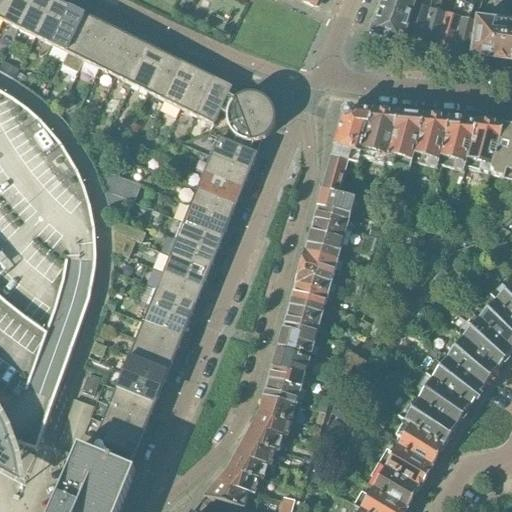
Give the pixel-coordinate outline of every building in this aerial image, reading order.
[(0,0),(0,21),(3,23),(14,0),(0,0)] [(14,0),(3,23),(11,27),(10,27),(11,28),(12,27),(19,31),(34,0),(14,0)] [(34,0),(19,31),(27,35),(27,36),(28,35),(35,39),(54,2),(49,0),(34,0)] [(382,0),(370,31),(368,35),(402,47),(414,6),(415,0),(382,0)] [(402,47),(417,52),(432,0),(422,0),(421,8),(414,6),(402,47)] [(432,0),(417,52),(433,56),(445,14),(438,12),(440,0),(432,0)] [(433,56),(448,60),(465,4),(457,1),(452,16),(445,14),(433,56)] [(54,2),(35,39),(43,43),(44,44),(44,43),(51,47),(70,10),(62,6),(63,5),(62,5),(61,6),(54,2)] [(470,65),(471,64),(472,57),(477,24),(470,22),(473,9),(465,4),(448,60),(470,65)] [(70,10),(51,47),(59,51),(60,52),(60,51),(68,55),(86,18),(78,14),(79,13),(78,13),(77,14),(70,10)] [(86,18),(68,55),(75,59),(76,60),(76,59),(84,63),(102,26),(94,22),(95,21),(94,21),(93,22),(86,18)] [(496,66),(497,66),(498,66),(499,62),(505,63),(504,68),(506,68),(507,62),(511,62),(511,25),(478,20),(477,24),(472,57),(497,60),(496,66)] [(102,26),(84,63),(91,67),(92,68),(92,67),(100,71),(118,34),(110,30),(111,29),(110,29),(110,30),(102,26)] [(118,34),(100,71),(107,75),(108,76),(108,75),(116,79),(134,42),(127,38),(127,37),(126,37),(126,38),(118,34)] [(134,42),(116,79),(124,83),(123,83),(124,84),(124,83),(132,87),(150,50),(143,46),(143,45),(142,45),(142,46),(134,42)] [(150,50),(132,87),(140,91),(139,91),(140,92),(141,91),(148,95),(166,58),(159,54),(159,53),(158,53),(158,54),(150,50)] [(166,58),(148,95),(156,99),(156,100),(157,99),(164,103),(183,66),(175,62),(175,61),(174,62),(166,58)] [(4,64),(0,72),(14,80),(18,71),(4,64)] [(183,66),(164,103),(172,107),(173,108),(173,107),(180,111),(199,74),(191,70),(192,69),(191,69),(190,70),(183,66)] [(19,74),(16,81),(23,86),(27,79),(19,74)] [(189,115),(197,119),(215,82),(207,78),(208,77),(207,77),(206,78),(199,74),(180,111),(188,115),(189,116),(189,115)] [(215,82),(197,119),(204,123),(205,124),(205,123),(214,128),(221,113),(220,113),(231,90),(223,86),(224,85),(223,85),(222,86),(215,82)] [(258,98),(254,97),(250,97),(248,97),(246,97),(231,90),(220,113),(221,113),(228,117),(228,118),(228,121),(228,123),(228,126),(229,129),(274,112),(272,109),(271,107),(269,104),(267,103),(266,101),(262,99),(260,98),(258,98)] [(0,477),(4,480),(19,488),(23,490),(24,491),(24,487),(23,480),(19,460),(14,445),(35,452),(37,453),(39,449),(40,446),(54,404),(80,329),(90,301),(95,271),(96,265),(96,258),(94,231),(90,208),(85,190),(78,174),(61,147),(41,123),(28,112),(13,101),(0,93),(0,477)] [(359,166),(361,159),(373,113),(362,112),(352,111),(350,111),(350,110),(344,114),(344,115),(343,119),(341,128),(340,128),(331,158),(349,163),(359,166)] [(256,157),(257,156),(262,142),(264,141),(266,140),(269,137),(271,135),(272,133),(273,131),(274,129),(275,125),(275,124),(275,121),(275,119),(275,117),(275,115),(274,112),(229,129),(230,131),(231,134),(233,136),(235,138),(236,139),(233,146),(232,148),(256,157)] [(361,159),(375,163),(385,166),(399,115),(373,113),(361,159)] [(395,167),(411,171),(413,164),(424,118),(399,115),(385,166),(395,168),(395,167)] [(438,171),(439,167),(451,120),(424,118),(413,164),(438,171)] [(477,123),(451,120),(439,167),(464,173),(466,169),(477,123)] [(504,127),(477,123),(466,169),(490,176),(504,127)] [(490,176),(505,180),(511,182),(511,127),(504,127),(490,176)] [(211,158),(249,174),(252,166),(254,166),(253,165),(256,157),(232,148),(233,146),(218,140),(215,150),(214,149),(214,150),(211,158)] [(103,154),(98,165),(109,171),(114,160),(103,154)] [(249,174),(211,158),(208,166),(207,167),(204,175),(242,190),(246,183),(247,183),(247,182),(246,182),(249,174)] [(340,195),(345,176),(349,163),(331,158),(332,158),(323,191),(340,195)] [(242,190),(204,175),(201,183),(200,184),(201,184),(198,192),(236,207),(239,199),(240,200),(240,199),(239,198),(242,190)] [(323,191),(322,195),(319,206),(352,216),(353,209),(357,210),(360,201),(340,195),(323,191)] [(191,208),(229,224),(232,216),(233,217),(234,216),(232,215),(236,207),(198,192),(194,200),(194,199),(194,200),(191,208)] [(123,201),(105,194),(110,215),(117,217),(123,201)] [(319,206),(317,211),(314,222),(351,233),(353,225),(350,224),(352,216),(319,206)] [(229,224),(191,208),(187,216),(187,217),(184,225),(222,241),(225,233),(226,233),(227,232),(226,232),(229,224)] [(311,233),(310,237),(343,247),(347,248),(349,241),(351,233),(314,222),(314,225),(313,225),(312,231),(311,233)] [(222,241),(184,225),(181,233),(180,233),(180,234),(177,242),(215,257),(218,249),(220,250),(220,249),(219,248),(222,241)] [(503,228),(493,238),(499,243),(508,234),(503,228)] [(310,237),(308,245),(306,252),(342,263),(344,256),(340,254),(343,247),(310,237)] [(215,257),(177,242),(174,250),(174,249),(173,250),(174,250),(170,258),(208,274),(212,266),(213,267),(213,266),(212,265),(215,257)] [(305,252),(301,264),(300,268),(334,278),(336,270),(340,271),(342,263),(306,252),(305,252)] [(208,274),(170,258),(167,266),(166,267),(167,267),(164,275),(202,291),(205,283),(206,283),(206,282),(205,282),(208,274)] [(300,268),(298,276),(296,283),(333,294),(335,286),(332,285),(334,278),(300,268)] [(386,279),(401,288),(404,278),(388,272),(386,279)] [(202,291),(164,275),(160,283),(160,284),(157,292),(195,307),(198,299),(199,300),(200,299),(199,298),(202,291)] [(428,280),(414,276),(408,294),(413,299),(428,280)] [(360,303),(365,283),(356,281),(351,300),(360,303)] [(331,302),(333,294),(296,283),(292,299),(325,308),(327,301),(331,302)] [(511,287),(508,291),(497,303),(511,318),(511,287)] [(195,307),(157,292),(154,300),(153,299),(153,300),(150,308),(188,324),(191,316),(192,317),(193,316),(192,315),(195,307)] [(400,296),(389,315),(396,319),(410,301),(400,296)] [(292,299),(290,306),(288,314),(324,325),(327,317),(323,315),(325,308),(292,299)] [(413,318),(423,306),(417,301),(408,312),(413,318)] [(486,315),(480,321),(511,351),(511,318),(497,303),(486,315)] [(188,324),(150,308),(147,316),(146,316),(146,317),(143,325),(181,341),(185,333),(186,333),(186,332),(185,332),(188,324)] [(288,314),(285,324),(283,329),(316,339),(318,332),(322,333),(324,325),(288,314)] [(384,326),(375,321),(373,326),(381,330),(384,326)] [(474,328),(464,340),(498,371),(511,354),(511,351),(480,321),(474,328)] [(181,341),(143,325),(140,333),(139,334),(140,334),(136,342),(175,357),(178,349),(179,350),(179,349),(178,348),(181,341)] [(374,345),(381,330),(373,326),(366,340),(374,345)] [(283,329),(281,337),(279,346),(315,356),(318,347),(314,346),(316,339),(283,329)] [(389,348),(396,336),(388,332),(382,343),(389,348)] [(454,353),(448,360),(484,389),(498,371),(464,340),(454,353)] [(175,357),(136,342),(133,350),(133,349),(132,350),(133,350),(130,358),(168,374),(171,366),(172,366),(171,365),(175,357)] [(389,348),(382,343),(377,352),(386,356),(390,348),(389,348)] [(277,351),(273,367),(305,377),(307,369),(312,370),(314,362),(277,351)] [(168,374),(130,358),(126,366),(126,367),(123,375),(161,391),(164,383),(165,383),(166,382),(165,382),(168,374)] [(443,367),(433,380),(471,408),(484,389),(448,360),(443,367)] [(273,367),(268,382),(305,393),(307,385),(303,384),(305,377),(273,367)] [(116,392),(154,407),(157,399),(159,400),(159,399),(158,398),(161,391),(123,375),(120,383),(119,383),(119,384),(116,392)] [(82,394),(93,398),(100,380),(88,376),(82,394)] [(425,394),(420,401),(458,427),(471,408),(433,380),(425,394)] [(268,382),(264,398),(297,407),(298,400),(303,401),(305,393),(268,382)] [(154,407),(116,392),(113,400),(112,399),(112,400),(112,401),(109,408),(147,424),(151,416),(152,416),(151,415),(154,407)] [(260,412),(292,422),(295,412),(299,413),(300,408),(297,407),(264,398),(262,404),(260,412)] [(420,401),(415,409),(408,405),(398,419),(404,423),(445,448),(458,427),(420,401)] [(106,417),(102,425),(141,441),(144,433),(145,433),(145,432),(144,432),(147,424),(109,408),(106,416),(105,417),(106,417)] [(260,412),(254,423),(252,427),(292,439),(293,434),(289,433),(292,422),(260,412)] [(432,470),(445,448),(404,423),(395,437),(402,441),(398,449),(432,470)] [(95,443),(133,458),(137,449),(138,450),(139,449),(137,449),(141,441),(102,425),(99,433),(99,434),(95,443)] [(252,427),(244,441),(243,441),(280,452),(283,442),(290,444),(292,439),(252,427)] [(344,427),(341,432),(348,436),(351,432),(344,427)] [(243,441),(235,456),(276,467),(277,463),(273,462),(276,452),(280,453),(280,452),(243,441)] [(420,490),(432,470),(398,449),(394,455),(387,452),(379,465),(420,490)] [(79,450),(53,511),(119,511),(135,473),(129,470),(79,450)] [(321,452),(318,461),(327,466),(330,458),(321,452)] [(235,456),(227,470),(264,481),(267,470),(274,472),(276,467),(235,456)] [(408,511),(420,490),(379,465),(372,478),(378,483),(374,490),(408,511)] [(227,470),(216,483),(260,496),(261,491),(257,490),(260,480),(264,481),(227,470)] [(315,474),(312,482),(322,485),(324,477),(315,474)] [(204,497),(206,498),(244,509),(248,498),(258,501),(260,496),(216,483),(204,497)] [(360,511),(407,511),(408,511),(374,490),(369,497),(362,494),(354,508),(360,511)] [(306,498),(304,508),(312,511),(316,511),(320,505),(306,498)] [(292,511),(295,503),(284,499),(280,511),(292,511)]
